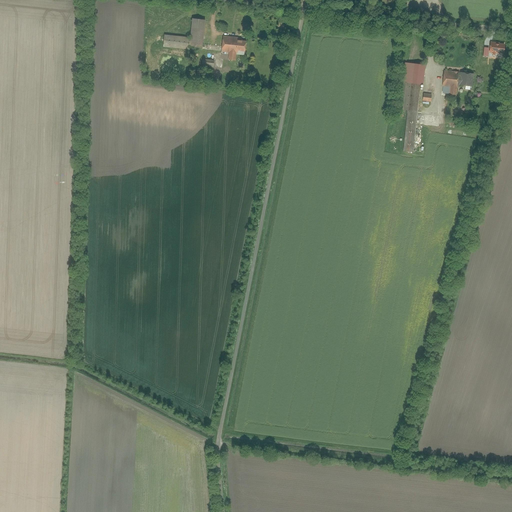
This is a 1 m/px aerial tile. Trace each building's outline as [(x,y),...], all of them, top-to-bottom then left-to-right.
[(203,50),(206,19),(192,17),(190,37),(164,34),(163,46),(203,50)] [(238,37),(223,35),(221,51),(229,52),(228,60),(236,60),(236,54),(245,55),(246,42),(242,41),(242,39),(238,39),(238,37)] [(214,67),(214,60),(202,58),(202,66),(214,67)] [(425,64),(405,62),(403,81),(403,82),(421,84),(423,84),(425,64)] [(473,73),(443,70),(441,94),(457,95),(458,85),(472,86),(473,73)] [(403,150),(414,151),(421,84),(403,82),(403,81),(400,81),(397,109),(408,110),(403,150)] [(431,94),(423,93),(422,101),(430,102),(431,94)]
